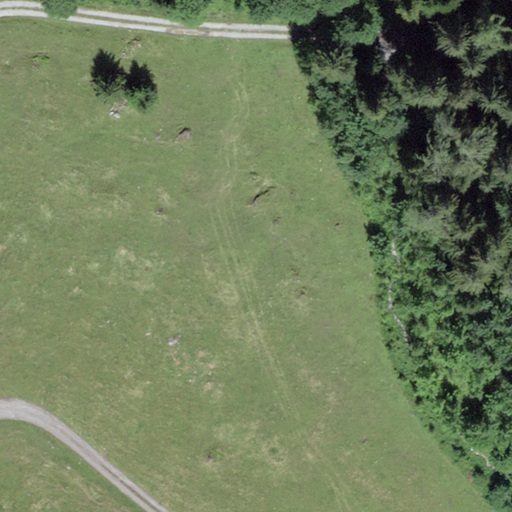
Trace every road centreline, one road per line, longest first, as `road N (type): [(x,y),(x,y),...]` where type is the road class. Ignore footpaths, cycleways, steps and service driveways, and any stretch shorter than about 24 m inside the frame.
road 1 (track): [(0,13),(244,36),(511,34)]
road 2 (track): [(0,414),(36,415),(154,511)]
